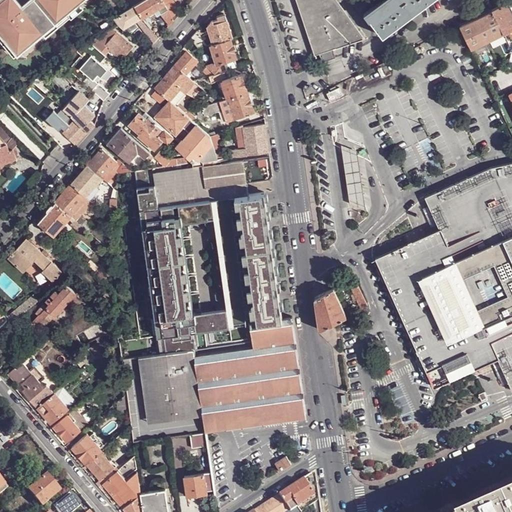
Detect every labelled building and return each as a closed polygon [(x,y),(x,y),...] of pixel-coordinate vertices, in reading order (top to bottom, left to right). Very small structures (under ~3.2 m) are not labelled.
[(42,30),(23,6),(18,0),(0,0),(0,26),(20,50),(43,31),(42,30)] [(29,0),(23,6),(42,30),(66,10),(68,11),(80,2),(81,0),(29,0)] [(168,9),(162,0),(145,0),(135,6),(143,18),(143,19),(159,9),(162,14),(168,9)] [(162,0),(168,9),(175,20),(182,12),(173,0),(162,0)] [(318,54),(320,54),(301,0),(296,0),(315,55),(318,54)] [(333,50),(333,51),(337,50),(336,49),(364,39),(336,0),(301,0),(320,54),(333,50)] [(385,0),(367,14),(384,36),(432,0),(385,0)] [(80,2),(68,11),(70,15),(72,17),(84,6),(80,2)] [(460,26),(471,49),(511,29),(511,13),(507,4),(460,26)] [(124,29),(143,18),(135,6),(115,18),(119,24),(124,29)] [(149,27),(152,25),(149,21),(162,14),(159,9),(143,19),(145,21),(149,27)] [(66,10),(42,30),(43,31),(47,35),(70,15),(68,11),(66,10)] [(208,36),(211,45),(231,38),(234,38),(227,19),(226,19),(224,13),(218,15),(219,18),(214,20),(213,20),(212,20),(208,25),(211,35),(208,36)] [(154,44),(159,38),(149,27),(145,21),(142,22),(144,25),(142,26),(154,44)] [(159,38),(163,34),(154,23),(152,25),(149,27),(159,38)] [(20,50),(0,26),(0,36),(15,54),(20,50)] [(133,46),(112,28),(91,42),(105,55),(111,49),(121,59),(133,46)] [(198,31),(192,38),(198,49),(207,46),(198,31)] [(217,63),(207,66),(208,67),(216,73),(227,70),(224,61),(237,57),(231,38),(211,45),(217,63)] [(79,78),(90,88),(99,96),(100,97),(104,100),(110,94),(106,90),(98,82),(109,69),(101,63),(106,56),(105,55),(91,42),(77,51),(81,55),(69,70),(79,78)] [(336,58),(333,51),(333,50),(320,54),(322,62),(336,58)] [(186,51),(175,65),(186,75),(198,61),(186,51)] [(175,65),(165,76),(180,89),(190,78),(186,75),(175,65)] [(205,70),(209,76),(216,73),(208,67),(205,70)] [(209,76),(208,76),(211,83),(215,81),(215,79),(222,77),(228,75),(227,70),(216,73),(209,76)] [(224,100),(248,92),(242,73),(223,79),(225,87),(228,94),(223,96),(224,100)] [(165,76),(155,87),(157,89),(166,97),(170,101),(180,89),(165,76)] [(225,87),(223,79),(222,77),(215,79),(215,81),(218,90),(225,87)] [(79,78),(74,84),(85,93),(90,88),(79,78)] [(190,78),(180,89),(186,93),(195,82),(193,81),(190,78)] [(90,88),(85,93),(94,101),(99,96),(90,88)] [(327,93),(331,101),(344,95),(340,88),(327,93)] [(166,97),(157,89),(152,95),(161,103),(166,97)] [(180,89),(170,101),(174,103),(176,101),(181,95),(182,96),(186,93),(180,89)] [(217,102),(207,105),(195,109),(198,117),(222,110),(226,122),(255,113),(248,92),(224,100),(217,102)] [(183,126),(189,132),(197,124),(183,112),(174,103),(170,101),(156,117),(176,134),(183,126)] [(176,101),(174,103),(183,112),(188,111),(180,103),(179,104),(176,101)] [(88,132),(95,125),(88,119),(93,114),(82,104),(70,116),(72,117),(73,117),(76,120),(88,132)] [(147,120),(142,116),(139,114),(130,124),(141,134),(140,136),(155,149),(163,139),(168,143),(173,137),(150,117),(147,120)] [(37,118),(34,120),(44,129),(48,125),(40,118),(39,120),(37,118)] [(75,145),(88,132),(76,120),(70,126),(66,122),(60,129),(63,132),(63,133),(75,145)] [(0,124),(0,142),(1,145),(6,144),(9,150),(12,149),(16,158),(16,159),(19,157),(15,147),(19,142),(0,124)] [(190,157),(195,162),(218,159),(210,136),(197,124),(189,132),(180,143),(177,146),(190,157)] [(243,127),(243,125),(236,127),(240,147),(233,149),(234,156),(269,151),(268,143),(266,125),(266,124),(243,127)] [(150,152),(121,128),(110,140),(116,146),(115,150),(129,161),(138,151),(145,157),(150,152)] [(210,136),(218,159),(225,158),(224,155),(222,155),(215,134),(210,136)] [(0,142),(0,162),(1,164),(16,158),(12,149),(9,150),(6,144),(1,145),(0,142)] [(359,150),(343,144),(351,204),(367,209),(359,150)] [(102,149),(88,165),(102,178),(108,183),(121,168),(126,172),(132,171),(119,159),(117,162),(102,149)] [(155,157),(166,166),(195,162),(190,157),(171,160),(161,151),(155,157)] [(273,175),(270,157),(155,173),(157,190),(159,208),(248,196),(246,181),(270,178),(273,175)] [(511,161),(491,166),(426,196),(441,229),(383,255),(431,359),(435,369),(442,384),(474,369),(498,358),(511,388),(511,161)] [(88,165),(72,184),(86,196),(94,187),(102,178),(88,165)] [(265,193),(248,196),(159,208),(157,190),(151,190),(148,169),(136,171),(159,336),(209,330),(210,332),(247,326),(245,307),(251,306),(253,324),(283,320),(265,193)] [(72,184),(55,203),(70,216),(87,197),(86,196),(72,184)] [(86,196),(87,197),(90,200),(98,190),(94,187),(86,196)] [(87,197),(70,216),(79,223),(84,217),(95,204),(90,200),(87,197)] [(55,203),(39,222),(54,235),(69,218),(73,222),(71,224),(81,233),(85,229),(79,223),(70,216),(55,203)] [(79,223),(85,229),(89,232),(94,227),(84,217),(79,223)] [(62,270),(32,242),(31,242),(27,239),(9,258),(24,272),(36,260),(45,268),(42,270),(53,280),(62,270)] [(435,369),(383,255),(377,258),(428,372),(435,388),(442,384),(435,369)] [(362,309),(369,305),(356,278),(349,282),(362,309)] [(349,288),(347,283),(335,289),(337,294),(349,288)] [(76,293),(67,284),(59,293),(56,290),(52,295),(55,298),(53,300),(49,297),(46,300),(50,303),(46,307),(44,305),(36,313),(38,315),(27,328),(37,336),(67,303),(75,294),(76,293)] [(337,321),(348,315),(337,294),(335,289),(330,292),(316,298),(319,318),(320,328),(337,321)] [(20,310),(23,313),(35,304),(40,299),(35,293),(18,307),(21,309),(20,310)] [(80,299),(75,294),(67,303),(71,308),(80,299)] [(35,304),(23,313),(27,318),(39,308),(35,304)] [(18,307),(7,316),(13,322),(16,320),(23,313),(20,310),(21,309),(18,307)] [(195,348),(140,356),(150,423),(205,415),(207,433),(219,431),(226,430),(294,421),(307,419),(293,318),(283,320),(253,324),(251,324),(254,348),(196,356),(195,348)] [(119,341),(119,340),(107,350),(97,358),(101,362),(120,346),(119,341)] [(89,348),(97,358),(107,350),(99,341),(89,348)] [(0,355),(4,360),(11,355),(2,343),(0,344),(0,355)] [(87,366),(97,358),(89,348),(88,347),(81,353),(79,356),(87,366)] [(22,361),(9,373),(18,384),(31,372),(22,361)] [(24,391),(38,407),(55,394),(48,385),(45,388),(34,375),(23,384),(27,389),(24,391)] [(59,394),(58,391),(55,394),(38,407),(51,423),(68,408),(57,395),(59,394)] [(129,412),(127,394),(117,403),(118,413),(129,412)] [(75,408),(54,426),(67,441),(88,423),(75,408)] [(209,446),(207,433),(191,435),(192,448),(209,446)] [(87,464),(101,452),(102,451),(87,434),(72,447),(87,464)] [(113,475),(119,470),(116,467),(114,468),(101,452),(87,464),(100,480),(103,484),(111,477),(113,475)] [(128,504),(140,494),(140,493),(135,457),(119,470),(113,475),(111,477),(103,484),(113,496),(118,492),(128,504)] [(287,457),(279,462),(281,471),(284,469),(290,465),(287,457)] [(207,491),(215,490),(212,472),(185,476),(188,496),(201,494),(207,493),(207,491)] [(304,479),(255,511),(300,511),(315,502),(320,499),(316,472),(304,479)] [(47,475),(29,490),(42,505),(60,491),(47,475)] [(140,494),(142,511),(168,511),(167,504),(165,489),(140,493),(140,494)] [(124,508),(128,504),(118,492),(113,496),(124,508)] [(74,511),(76,510),(81,507),(69,493),(56,505),(62,511),(74,511)] [(124,508),(127,511),(142,511),(140,494),(128,504),(124,508)] [(511,511),(511,500),(496,508),(497,511),(511,511)]
